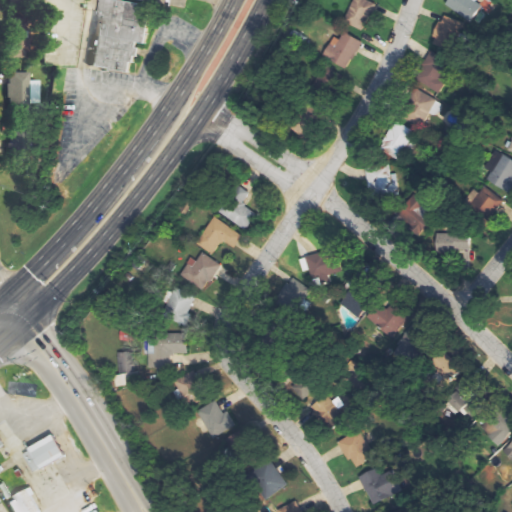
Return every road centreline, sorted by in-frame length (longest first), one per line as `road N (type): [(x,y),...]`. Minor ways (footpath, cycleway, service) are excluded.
road 1 (residential): [(410,0),(351,135),(222,326),(226,360),(300,447),(341,511)]
road 2 (trunk): [(24,321),(163,165),(266,0)]
road 3 (residential): [(206,105),(458,309),(511,365)]
road 4 (trunk): [(233,0),(120,172),(6,295)]
road 5 (secondary): [(24,321),(96,425),(143,511)]
